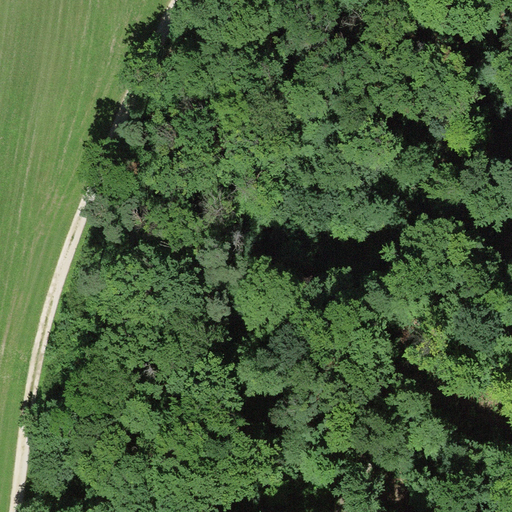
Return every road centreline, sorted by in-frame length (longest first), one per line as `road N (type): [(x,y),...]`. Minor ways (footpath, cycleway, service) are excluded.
road 1 (track): [(176,0),(74,223),(34,350),(18,511)]
road 2 (track): [(338,511),(419,354),(511,234)]
